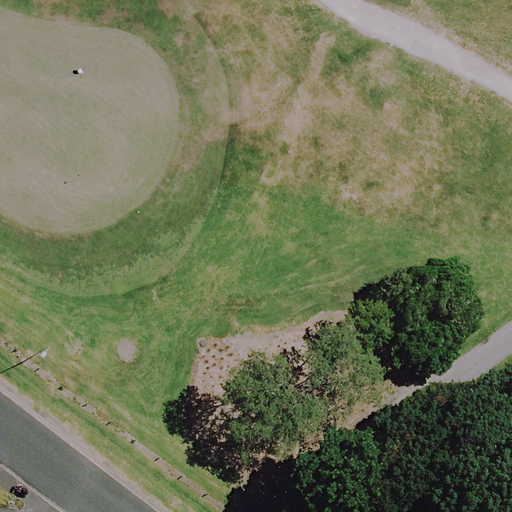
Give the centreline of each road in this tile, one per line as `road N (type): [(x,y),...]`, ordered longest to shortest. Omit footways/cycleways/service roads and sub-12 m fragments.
road 1 (track): [(291,511),(511,345)]
road 2 (residential): [(110,511),(0,428)]
